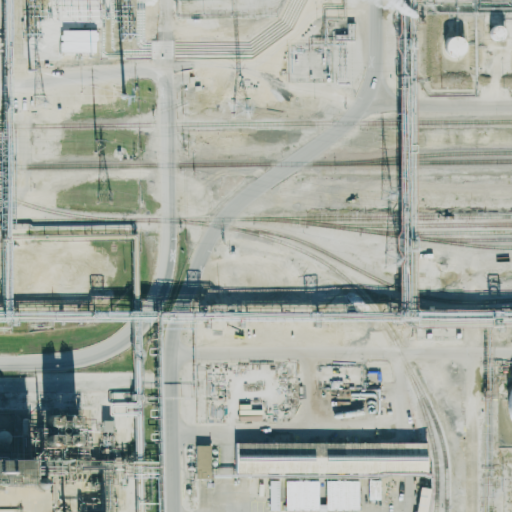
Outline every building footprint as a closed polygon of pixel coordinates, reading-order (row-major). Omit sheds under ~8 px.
[(503,36),(498,24),(486,29),(491,41),(503,36)] [(465,56),(464,38),(443,39),(443,57),(465,56)] [(511,377),(504,380),(503,413),(505,420),(511,420),(511,377)] [(232,474),(334,473),(334,458),(305,459),(305,460),(272,460),(272,443),(231,443),(232,474)] [(425,443),(366,443),(366,461),(349,461),(349,474),(425,473),(425,443)] [(193,445),(194,479),(208,479),(208,445),(193,445)] [(317,481),(284,480),(283,510),(317,510),(317,481)] [(357,510),(358,481),(324,480),(324,510),(357,510)] [(379,499),(379,480),(367,480),(367,499),(379,499)] [(268,510),(278,511),(278,481),(268,481),(268,510)] [(413,511),(423,511),(426,488),(416,487),(413,511)]
